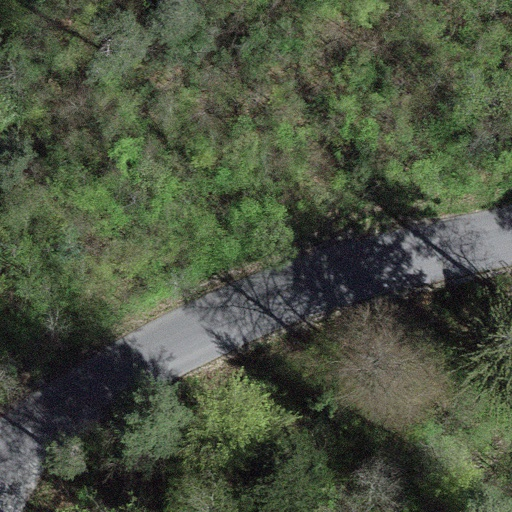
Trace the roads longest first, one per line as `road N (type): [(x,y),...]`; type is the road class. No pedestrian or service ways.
road 1 (unclassified): [(511,232),(287,283),(175,329),(0,456)]
road 2 (track): [(6,511),(90,384)]
